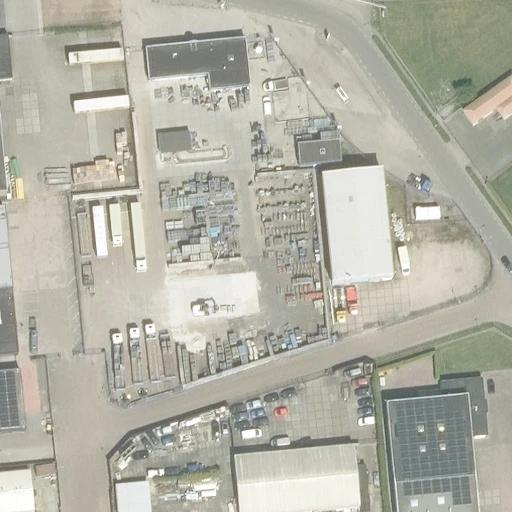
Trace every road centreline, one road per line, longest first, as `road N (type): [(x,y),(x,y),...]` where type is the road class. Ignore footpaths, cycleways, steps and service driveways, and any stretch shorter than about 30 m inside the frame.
road 1 (unclassified): [(79,440),(511,296)]
road 2 (unclassified): [(511,262),(354,39),(321,19),(248,0)]
